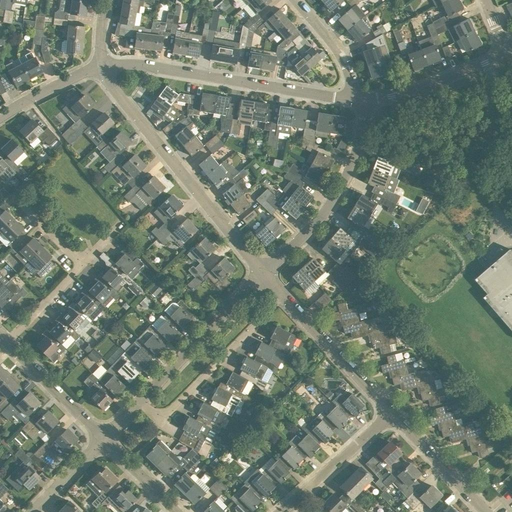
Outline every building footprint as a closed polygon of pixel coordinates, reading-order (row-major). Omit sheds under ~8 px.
[(68,1),(65,0),(63,14),(55,13),(54,19),(67,21),(68,15),(85,17),(85,16),(84,16),(86,3),(72,1),(68,1)] [(133,0),(123,0),(121,11),(135,14),(138,14),(139,7),(142,7),(143,3),(152,5),(153,0),(143,0),(143,2),(133,0)] [(261,18),(257,14),(271,1),(269,0),(252,0),(252,1),(246,6),(255,15),(242,26),(248,30),(254,25),(261,18)] [(321,0),(321,1),(330,11),(343,0),(344,0),(348,4),(352,0),(321,0)] [(355,6),(361,1),(360,0),(352,0),(348,4),(352,8),(355,6)] [(448,0),(441,4),(447,16),(445,17),(448,23),(459,18),(456,12),(462,9),(457,0),(448,0)] [(38,17),(44,17),(46,3),(40,2),(38,17)] [(338,20),(338,21),(347,31),(364,16),(365,16),(355,6),(352,8),(350,10),(338,20)] [(13,12),(10,12),(5,11),(2,23),(8,24),(11,24),(11,22),(13,12)] [(121,11),(119,23),(118,30),(132,32),(133,26),(139,27),(141,15),(138,14),(135,14),(121,11)] [(268,20),(265,22),(261,18),(254,25),(248,30),(253,33),(257,29),(259,31),(265,26),(267,30),(274,32),(276,30),(277,30),(287,21),(279,11),(268,20)] [(160,51),(161,47),(167,48),(170,34),(173,16),(167,15),(165,24),(152,22),(150,30),(149,33),(147,50),(160,51)] [(44,17),(38,17),(35,16),(34,22),(34,28),(43,30),(44,22),(44,17)] [(173,16),(170,34),(175,35),(177,25),(178,17),(173,16)] [(356,42),(371,29),(364,16),(347,31),(356,42)] [(54,19),(44,17),(44,22),(53,23),(53,25),(67,27),(67,21),(54,19)] [(467,20),(453,27),(459,39),(474,33),(467,20)] [(296,30),(295,30),(287,21),(277,30),(285,40),(277,46),(283,50),(291,42),(299,35),(295,31),(296,30)] [(427,65),(439,61),(440,60),(434,47),(440,45),(436,36),(437,35),(434,30),(432,24),(427,27),(430,37),(418,42),(427,65)] [(446,25),(440,27),(434,30),(437,35),(447,30),(448,30),(446,25)] [(134,48),(135,48),(147,50),(149,33),(150,30),(144,29),(144,28),(139,27),(133,26),(132,32),(118,30),(117,35),(136,39),(134,48)] [(235,64),(237,59),(243,60),(245,47),(247,38),(248,30),(242,26),(239,44),(226,42),(225,48),(223,62),(235,64)] [(83,29),(83,28),(68,27),(66,41),(81,42),(83,29)] [(372,33),(375,38),(386,32),(383,27),(372,33)] [(41,46),(42,39),(43,30),(34,28),(33,31),(32,44),(41,46)] [(401,55),(407,53),(406,49),(403,42),(397,29),(392,30),(397,44),(401,55)] [(200,44),(206,46),(209,31),(208,31),(203,30),(202,36),(189,34),(187,42),(185,55),(198,58),(200,44)] [(210,60),(223,62),(225,48),(226,42),(213,39),(215,32),(209,31),(206,46),(212,47),(210,60)] [(175,40),(172,53),(185,55),(187,42),(189,34),(180,32),(178,40),(175,40)] [(277,35),(274,32),(267,38),(270,41),(277,35)] [(480,45),(474,33),(459,39),(459,40),(466,52),(469,50),(470,50),(470,51),(472,50),(472,49),(480,45)] [(41,46),(40,51),(45,64),(51,62),(46,49),(48,39),(42,39),(41,46)] [(80,55),(81,42),(66,41),(65,55),(81,56),(81,55),(80,55)] [(311,67),(320,59),(311,48),(307,51),(299,43),(295,46),(291,42),(283,50),(288,53),(293,48),(301,57),(311,67)] [(417,42),(421,51),(408,56),(414,71),(427,65),(418,42),(417,42)] [(260,69),(272,71),(273,71),(274,66),(279,67),(283,50),(277,46),(276,54),(263,51),(263,55),(260,69)] [(363,52),(363,53),(367,66),(382,61),(386,60),(388,59),(384,46),(363,52)] [(452,57),(448,46),(442,49),(446,60),(452,57)] [(263,55),(263,51),(250,49),(250,48),(245,47),(243,60),(248,61),(247,67),(260,69),(263,55)] [(285,68),(287,60),(300,76),(311,67),(301,57),(293,48),(288,53),(283,50),(279,67),(285,68)] [(42,73),(34,58),(33,58),(31,53),(24,56),(27,61),(21,65),(29,80),(42,73)] [(401,55),(395,57),(399,69),(405,66),(401,55)] [(367,66),(371,79),(380,76),(380,77),(382,77),(382,76),(393,72),(388,59),(386,60),(382,61),(367,66)] [(8,72),(16,87),(29,80),(21,65),(14,68),(11,63),(5,66),(8,72)] [(1,81),(6,92),(12,89),(4,74),(1,75),(1,81)] [(158,97),(170,106),(175,101),(177,102),(188,104),(187,110),(193,111),(195,100),(195,96),(179,94),(178,95),(166,86),(158,97)] [(216,96),(202,94),(201,101),(195,100),(196,96),(195,96),(195,100),(193,111),(192,115),(198,116),(199,112),(213,114),(216,96)] [(79,119),(80,118),(81,118),(94,106),(84,95),(71,107),(68,104),(62,110),(74,123),(61,135),(65,141),(83,124),(79,119)] [(216,96),(213,114),(227,116),(229,104),(230,98),(216,96)] [(150,108),(162,117),(163,115),(171,121),(169,123),(169,124),(173,129),(176,127),(185,119),(181,114),(181,115),(170,107),(170,106),(158,97),(150,108)] [(241,100),(237,118),(237,121),(232,120),(229,134),(238,136),(239,130),(236,130),(237,124),(250,127),(251,120),(252,121),(255,102),(241,100)] [(272,114),(272,111),(267,110),(268,105),(255,102),(252,121),(264,123),(263,131),(269,132),(272,114)] [(279,107),(278,115),(272,114),(269,132),(267,149),(275,150),(278,133),(289,134),(290,127),(293,109),(279,107)] [(306,120),(307,111),(293,109),(290,127),(304,130),(303,138),(308,141),(311,121),(306,120)] [(332,116),(318,113),(316,122),(311,121),(308,141),(313,143),(315,132),(329,134),(332,116)] [(104,114),(92,124),(88,129),(83,124),(65,141),(69,145),(87,129),(96,139),(101,144),(105,139),(101,134),(113,124),(104,114)] [(191,122),(192,116),(187,116),(187,117),(185,119),(176,127),(180,132),(174,136),(183,147),(195,137),(190,130),(186,126),(191,122)] [(329,134),(343,136),(346,118),(332,116),(329,134)] [(220,132),(229,134),(232,120),(226,119),(225,128),(221,127),(220,132)] [(30,143),(36,138),(42,144),(45,142),(49,146),(57,139),(47,128),(42,132),(32,120),(19,132),(30,143)] [(114,158),(119,153),(130,142),(121,132),(110,143),(105,139),(101,144),(96,148),(100,152),(105,148),(114,158)] [(208,150),(220,141),(216,136),(205,145),(208,150)] [(191,157),(203,147),(195,137),(183,147),(191,157)] [(313,143),(308,141),(303,138),(301,148),(305,150),(307,147),(315,151),(318,146),(313,143)] [(11,140),(0,150),(12,162),(23,153),(11,140)] [(212,155),(223,145),(220,141),(208,150),(212,155)] [(346,144),(340,141),(335,151),(333,149),(331,153),(339,157),(346,144)] [(334,161),(317,152),(311,165),(327,173),(334,161)] [(127,182),(132,178),(142,169),(142,168),(143,167),(139,163),(140,162),(134,155),(122,167),(119,164),(118,165),(114,168),(127,182)] [(218,166),(210,156),(198,165),(206,176),(218,166)] [(418,167),(412,165),(399,159),(396,165),(377,157),(372,170),(389,177),(394,179),(398,169),(415,176),(418,167)] [(113,159),(103,168),(107,172),(109,174),(114,168),(118,165),(113,159)] [(215,186),(222,180),(225,184),(228,182),(238,174),(235,170),(232,167),(228,165),(225,163),(222,162),(218,166),(206,176),(215,186)] [(12,170),(6,164),(1,168),(0,166),(0,176),(4,181),(9,176),(18,185),(22,181),(12,170)] [(287,172),(299,180),(303,175),(295,170),(296,167),(292,164),(287,172)] [(311,165),(304,177),(321,186),(327,173),(311,165)] [(12,170),(22,181),(27,177),(16,166),(12,170)] [(228,182),(232,186),(222,195),(230,205),(242,195),(248,190),(240,180),(247,175),(243,170),(238,174),(228,182)] [(396,180),(394,179),(389,177),(372,170),(367,183),(386,191),(383,198),(396,205),(400,197),(395,194),(392,193),(396,180)] [(313,198),(301,188),(304,183),(299,180),(287,172),(283,178),(289,182),(282,191),(284,193),(289,197),(304,209),(313,198)] [(142,188),(138,192),(133,187),(123,197),(128,202),(136,194),(146,205),(164,188),(153,177),(142,188)] [(429,188),(434,182),(429,179),(425,184),(429,188)] [(256,201),(260,205),(265,200),(271,194),(266,189),(256,201)] [(279,207),(280,208),(295,220),(304,209),(289,197),(284,193),(277,203),(273,199),(275,198),(271,194),(265,200),(276,210),(279,207)] [(370,215),(377,204),(361,194),(355,204),(370,215)] [(238,216),(250,206),(242,195),(230,205),(238,216)] [(153,213),(164,224),(182,207),(171,196),(153,213)] [(391,213),(396,205),(383,198),(380,204),(388,208),(386,211),(391,213)] [(265,200),(260,205),(271,215),(276,210),(265,200)] [(346,218),(362,228),(370,215),(355,204),(346,218)] [(422,215),(425,210),(419,207),(416,212),(422,215)] [(400,212),(401,216),(405,218),(408,212),(402,209),(400,212)] [(0,233),(1,233),(1,234),(14,221),(4,211),(0,215),(0,233)] [(257,215),(253,211),(242,220),(246,225),(257,215)] [(285,230),(275,218),(265,227),(275,238),(285,230)] [(19,234),(23,230),(14,221),(1,234),(11,243),(8,246),(12,250),(10,252),(24,239),(19,234)] [(179,247),(184,243),(194,233),(184,222),(173,231),(172,233),(168,229),(157,239),(163,245),(168,241),(174,242),(179,247)] [(150,232),(157,239),(168,229),(163,224),(157,230),(155,228),(150,232)] [(255,236),(265,247),(275,238),(265,227),(255,236)] [(344,251),(353,240),(339,228),(330,239),(344,251)] [(384,242),(377,237),(372,234),(370,236),(363,231),(359,236),(371,244),(378,249),(384,242)] [(361,249),(366,252),(372,257),(378,249),(371,244),(359,236),(356,241),(363,246),(361,249)] [(42,248),(32,238),(28,243),(24,239),(10,252),(24,266),(24,265),(24,266),(42,248)] [(192,261),(196,257),(201,262),(202,261),(215,250),(204,239),(186,255),(192,261)] [(321,250),(335,262),(344,251),(330,239),(321,250)] [(126,276),(131,280),(140,271),(138,270),(143,264),(125,247),(121,252),(124,254),(114,264),(123,273),(126,276)] [(33,275),(38,270),(38,271),(36,273),(40,277),(51,266),(47,262),(51,258),(42,248),(24,266),(33,275)] [(511,256),(505,263),(500,258),(495,263),(494,262),(489,266),(490,267),(475,280),(476,281),(478,279),(490,293),(484,298),(484,299),(486,297),(511,326),(511,256)] [(223,258),(209,272),(219,283),(215,286),(220,292),(229,284),(225,278),(234,270),(223,258)] [(314,282),(325,272),(312,258),(302,268),(314,282)] [(101,278),(113,290),(119,284),(122,287),(126,283),(128,286),(127,288),(137,298),(143,292),(131,280),(126,276),(123,273),(114,264),(112,261),(108,265),(111,268),(101,278)] [(187,270),(194,278),(205,267),(200,263),(199,264),(194,268),(192,266),(187,270)] [(348,285),(350,282),(356,277),(346,267),(342,271),(336,264),(332,269),(348,285)] [(209,272),(205,267),(194,278),(186,285),(192,292),(200,284),(205,280),(203,278),(209,272)] [(302,268),(291,277),(303,291),(314,282),(302,268)] [(331,282),(341,292),(348,285),(332,269),(327,273),(334,280),(331,282)] [(98,282),(88,292),(96,300),(97,300),(100,303),(105,308),(113,299),(116,301),(120,296),(113,290),(101,278),(98,275),(95,279),(98,282)] [(0,290),(10,280),(4,285),(0,281),(0,290)] [(14,295),(19,289),(10,280),(0,290),(0,307),(1,308),(5,304),(10,308),(21,297),(16,293),(14,295)] [(158,282),(148,292),(154,298),(164,288),(158,282)] [(96,300),(88,292),(85,289),(81,293),(84,296),(75,305),(87,317),(96,307),(93,304),(97,300),(96,300)] [(331,301),(324,293),(313,303),(320,311),(331,301)] [(144,309),(150,303),(145,298),(139,304),(144,309)] [(170,304),(164,311),(167,314),(169,317),(178,325),(181,329),(191,319),(188,315),(191,311),(180,300),(176,304),(174,303),(172,303),(170,304)] [(70,328),(78,335),(91,322),(87,317),(75,305),(72,303),(68,307),(71,309),(62,319),(70,328)] [(341,320),(356,316),(355,308),(347,310),(345,303),(337,305),(339,312),(334,313),(331,314),(333,322),(341,320)] [(14,310),(9,316),(17,323),(22,318),(14,310)] [(160,316),(151,325),(156,330),(165,339),(168,342),(178,332),(174,329),(178,325),(169,317),(167,314),(163,318),(166,321),(165,321),(160,316)] [(60,344),(69,336),(75,341),(80,336),(78,335),(70,328),(62,319),(59,316),(55,320),(58,323),(49,333),(57,341),(60,344)] [(358,324),(356,316),(341,320),(344,334),(352,332),(354,339),(369,335),(366,322),(358,324)] [(385,331),(384,326),(384,325),(375,327),(374,320),(366,322),(369,335),(385,331)] [(108,324),(102,331),(106,335),(112,328),(108,324)] [(150,325),(137,339),(143,344),(152,353),(155,356),(164,346),(161,343),(165,339),(156,330),(151,325),(150,325)] [(287,356),(297,337),(276,326),(269,339),(276,342),(272,348),(272,349),(275,350),(280,353),(287,356)] [(57,348),(60,344),(57,341),(49,333),(46,330),(42,334),(45,337),(36,347),(53,364),(60,357),(54,351),(57,348)] [(381,348),(383,355),(391,353),(389,346),(396,344),(394,336),(387,338),(385,331),(369,335),(373,350),(381,348)] [(123,351),(127,355),(130,358),(138,366),(142,370),(151,360),(148,357),(152,353),(143,344),(137,339),(133,343),(132,342),(123,351)] [(272,348),(261,342),(254,355),(260,358),(257,363),(257,364),(270,370),(272,372),(274,374),(277,369),(273,365),(280,353),(275,350),(272,349),(272,348)] [(84,350),(87,354),(92,349),(88,345),(84,350)] [(87,356),(95,364),(101,358),(92,350),(87,356)] [(120,356),(111,366),(117,372),(125,380),(129,383),(138,373),(135,370),(138,366),(130,358),(127,355),(123,351),(123,352),(127,355),(123,359),(126,362),(120,356)] [(390,372),(406,368),(405,364),(405,363),(404,360),(396,362),(394,355),(386,357),(388,364),(380,366),(382,374),(390,372)] [(246,357),(240,370),(246,373),(243,378),(246,380),(248,381),(255,384),(262,392),(272,372),(270,370),(257,364),(257,363),(246,357)] [(111,366),(98,380),(104,385),(112,394),(115,397),(125,387),(122,384),(125,380),(117,372),(111,366)] [(0,385),(11,375),(6,371),(5,372),(0,367),(0,385)] [(406,369),(406,368),(390,372),(393,386),(401,384),(403,391),(418,387),(414,373),(407,375),(406,369)] [(434,383),(432,376),(424,378),(423,371),(414,373),(418,387),(434,383)] [(232,372),(225,385),(230,388),(228,393),(227,393),(240,399),(247,406),(252,401),(248,397),(241,393),(248,381),(246,380),(243,378),(232,372)] [(95,394),(90,399),(102,411),(112,401),(109,398),(112,394),(104,385),(98,380),(97,380),(91,374),(87,378),(93,384),(89,388),(95,394)] [(11,375),(0,385),(0,392),(7,399),(19,386),(14,381),(15,379),(11,375)] [(445,400),(444,396),(445,396),(443,389),(436,390),(434,383),(418,387),(422,402),(429,400),(431,407),(439,405),(438,402),(445,400)] [(217,403),(214,408),(222,413),(231,417),(240,399),(227,393),(228,393),(217,387),(211,400),(217,403)] [(305,391),(302,388),(296,393),(299,396),(305,391)] [(16,416),(25,425),(29,421),(30,420),(27,417),(40,404),(29,393),(18,404),(14,400),(9,404),(0,414),(7,421),(14,414),(16,416)] [(345,416),(344,414),(348,410),(354,417),(360,413),(358,411),(364,406),(351,394),(349,395),(342,394),(341,395),(339,394),(331,402),(335,406),(345,416)] [(0,413),(0,414),(9,404),(5,400),(0,405),(0,413)] [(214,408),(203,402),(196,415),(202,418),(200,423),(199,423),(203,425),(210,428),(217,432),(220,427),(216,425),(222,413),(214,408)] [(345,416),(335,406),(325,416),(324,415),(320,419),(321,420),(329,429),(329,428),(333,424),(339,430),(344,425),(343,424),(348,419),(345,416)] [(439,424),(455,420),(454,416),(453,412),(445,414),(443,407),(435,409),(437,416),(429,418),(431,426),(439,424)] [(47,411),(34,425),(29,421),(25,425),(21,429),(30,439),(33,441),(38,437),(44,443),(46,442),(50,438),(46,434),(58,422),(47,411)] [(328,438),(334,433),(329,428),(329,429),(321,420),(320,419),(317,416),(307,426),(304,423),(300,427),(307,435),(315,443),(319,438),(324,444),(330,439),(328,438)] [(194,450),(198,452),(204,441),(203,441),(210,428),(203,425),(199,423),(200,423),(189,417),(182,430),(188,433),(185,438),(181,436),(197,444),(194,450)] [(457,427),(455,420),(439,424),(443,438),(450,436),(452,443),(467,439),(463,425),(457,427)] [(463,425),(467,439),(483,435),(481,428),(473,430),(472,423),(463,425)] [(44,443),(33,455),(29,458),(34,463),(38,458),(49,448),(59,457),(65,451),(70,447),(76,440),(66,430),(55,441),(50,446),(46,442),(44,443)] [(301,457),(299,455),(303,451),(310,458),(319,449),(318,448),(319,447),(315,443),(307,435),(300,441),(295,435),(287,443),(288,444),(291,446),(301,457)] [(471,453),(478,451),(480,459),(489,456),(488,453),(487,450),(491,449),(494,448),(493,440),(485,442),(483,435),(467,439),(471,453)] [(181,436),(178,441),(194,450),(197,444),(181,436)] [(155,445),(156,446),(151,451),(151,452),(146,457),(155,467),(170,452),(159,441),(155,445)] [(401,464),(396,458),(400,454),(390,443),(366,465),(379,479),(382,483),(392,473),(401,464)] [(303,459),(301,457),(291,446),(281,456),(279,455),(275,459),(276,461),(284,469),(289,464),(294,470),(299,465),(298,464),(303,459)] [(70,447),(65,451),(69,455),(73,450),(70,447)] [(19,450),(15,454),(22,462),(26,465),(30,460),(29,459),(25,455),(19,450)] [(182,468),(187,463),(196,455),(191,450),(182,458),(181,457),(179,457),(177,457),(176,457),(170,452),(155,467),(165,476),(170,471),(171,471),(175,467),(179,471),(182,468)] [(187,463),(182,468),(187,472),(200,459),(196,455),(187,463)] [(45,465),(38,458),(34,463),(41,470),(45,465)] [(284,469),(276,461),(275,462),(270,458),(258,470),(262,474),(270,483),(275,478),(280,484),(285,479),(284,478),(289,473),(284,469)] [(393,481),(403,491),(400,493),(406,499),(414,491),(420,485),(418,487),(413,482),(415,480),(414,479),(420,474),(410,464),(396,478),(393,481)] [(39,478),(26,465),(14,476),(11,473),(5,479),(18,491),(23,485),(28,490),(39,478)] [(350,478),(361,489),(371,479),(360,468),(350,478)] [(86,484),(99,497),(91,504),(96,509),(100,504),(106,498),(103,495),(117,480),(105,469),(101,474),(98,472),(86,484)] [(270,492),(275,487),(270,483),(262,474),(258,470),(257,469),(243,483),(244,484),(247,487),(256,497),(256,496),(260,492),(266,498),(271,493),(270,492)] [(179,480),(174,485),(184,495),(195,483),(198,480),(194,475),(192,475),(189,478),(185,473),(179,479),(179,480)] [(396,478),(392,473),(382,483),(387,488),(391,483),(393,481),(396,478)] [(350,478),(340,488),(352,499),(361,489),(350,478)] [(199,499),(209,489),(199,479),(198,480),(195,483),(184,495),(193,504),(199,499)] [(387,488),(382,483),(379,479),(374,484),(382,493),(384,490),(387,488)] [(209,489),(213,493),(222,484),(218,480),(209,489)] [(8,490),(0,481),(0,496),(1,497),(8,490)] [(218,498),(227,489),(222,484),(213,493),(218,498)] [(256,506),(261,501),(256,496),(256,497),(247,487),(244,484),(229,499),(236,506),(242,511),(246,507),(251,511),(256,507),(256,506)] [(119,487),(120,486),(119,485),(106,498),(100,504),(102,505),(110,505),(116,511),(123,511),(125,510),(125,511),(132,504),(133,505),(134,504),(133,503),(136,500),(127,491),(124,495),(117,488),(119,486),(119,487)] [(441,496),(431,486),(420,497),(414,491),(406,499),(404,502),(413,511),(423,500),(430,507),(441,496)] [(384,490),(382,493),(379,496),(387,503),(392,497),(384,490)] [(340,511),(345,507),(333,495),(327,500),(326,499),(321,503),(330,511),(340,511)] [(208,508),(203,511),(222,511),(223,511),(213,501),(207,507),(208,508)] [(0,511),(6,511),(8,510),(0,502),(0,511)] [(59,511),(79,511),(69,502),(59,511)] [(363,511),(365,510),(357,502),(353,506),(351,504),(350,505),(357,511),(363,511)] [(330,511),(321,503),(317,507),(318,509),(315,511),(330,511)]
